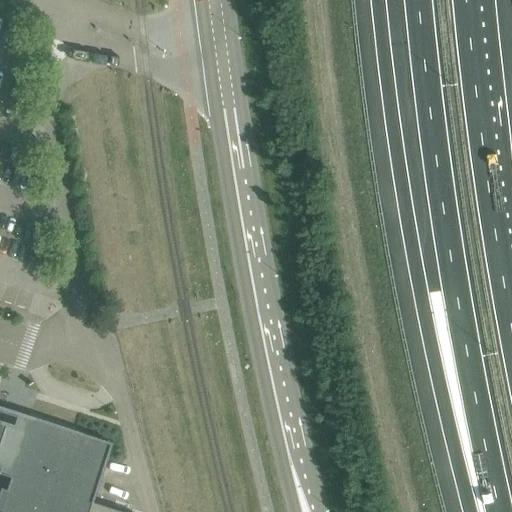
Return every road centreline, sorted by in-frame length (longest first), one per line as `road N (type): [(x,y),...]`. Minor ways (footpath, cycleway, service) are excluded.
road 1 (motorway): [(415,0),(437,176),(499,511)]
road 2 (tertiary): [(310,511),(224,50)]
road 3 (unclassified): [(72,335),(75,296),(46,141),(47,90),(77,59),(115,41)]
road 4 (motorway): [(511,328),(468,0)]
